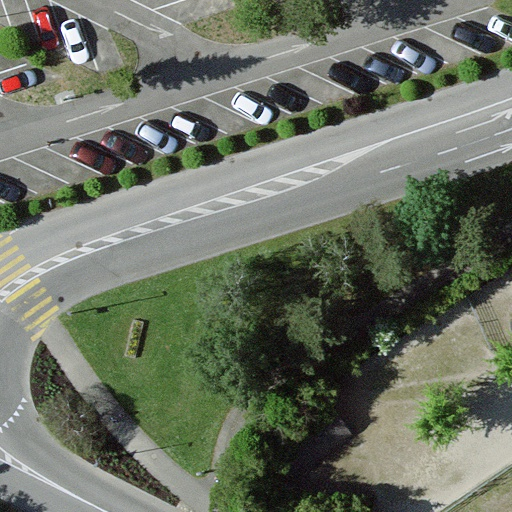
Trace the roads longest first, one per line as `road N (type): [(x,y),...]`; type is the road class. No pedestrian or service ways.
road 1 (residential): [(511,95),(119,233),(0,294)]
road 2 (unclassified): [(110,511),(0,456)]
